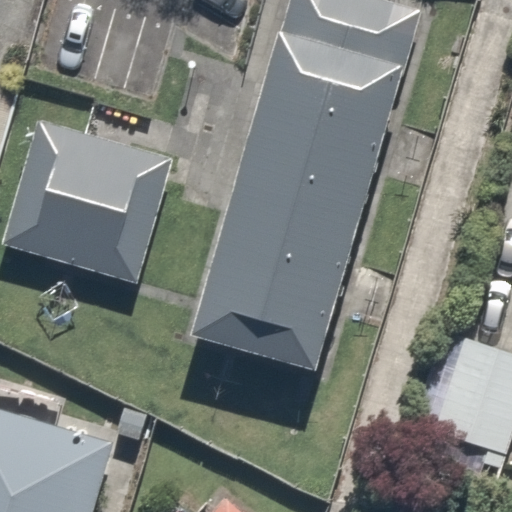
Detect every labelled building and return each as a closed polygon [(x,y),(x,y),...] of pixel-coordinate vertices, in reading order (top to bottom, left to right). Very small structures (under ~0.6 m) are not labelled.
[(269,15),(182,327),(307,361),(390,62),(400,65),(418,0),(282,0),(277,17),(269,15)] [(161,153),(21,114),(0,189),(0,241),(127,276),(161,153)] [(511,287),(500,340),(440,326),(418,423),(503,443),(511,405),(511,287)] [(95,511),(117,439),(0,405),(0,511),(95,511)] [(232,511),(201,485),(178,511),(232,511)]
